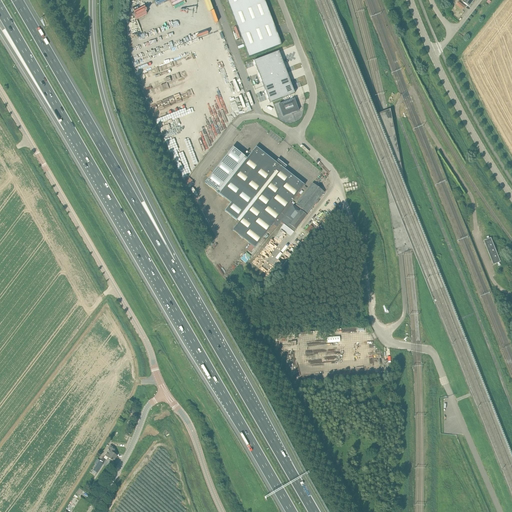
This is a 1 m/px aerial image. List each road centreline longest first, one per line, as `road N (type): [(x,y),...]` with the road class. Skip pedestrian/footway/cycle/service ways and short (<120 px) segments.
road 1 (motorway): [(56,108),(289,511)]
road 2 (secondary): [(166,393),(146,340),(0,88)]
road 3 (motorway): [(170,263),(20,0)]
road 4 (motorway): [(314,511),(170,263)]
road 5 (motorway): [(170,263),(103,100),(91,0)]
road 6 (unclassified): [(337,181),(295,136),(310,109),(310,79),(280,0)]
road 7 (tertiary): [(511,197),(431,51)]
road 8 (track): [(478,511),(440,444),(437,395),(444,380)]
road 9 (unclassified): [(93,511),(149,403),(166,393)]
road 10 (secondary): [(221,511),(186,419),(166,393)]
